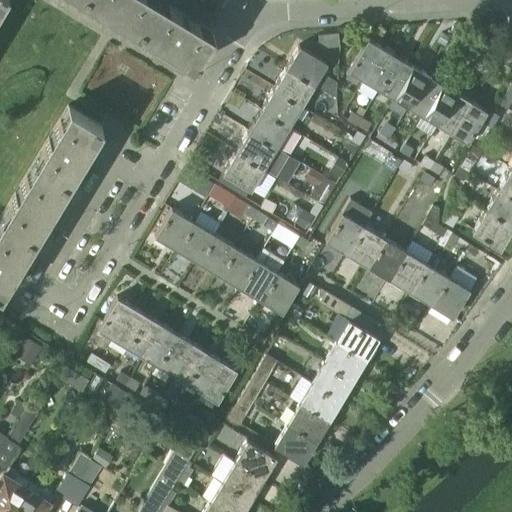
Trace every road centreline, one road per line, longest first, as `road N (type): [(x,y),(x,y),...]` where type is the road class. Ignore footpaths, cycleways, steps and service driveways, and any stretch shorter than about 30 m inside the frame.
road 1 (residential): [(148,178),(114,160),(34,287),(68,308),(105,248)]
road 2 (residential): [(313,511),(430,397),(511,294)]
road 3 (residential): [(250,15),(511,0)]
road 4 (residential): [(148,178),(250,15)]
